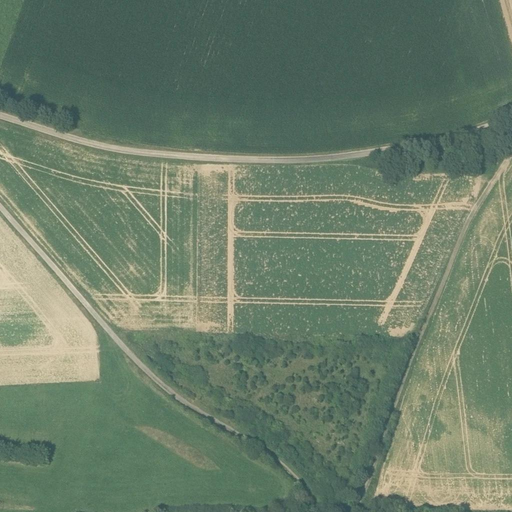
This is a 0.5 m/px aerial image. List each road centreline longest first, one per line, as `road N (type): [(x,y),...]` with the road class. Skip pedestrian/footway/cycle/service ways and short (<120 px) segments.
road 1 (unclassified): [(511,116),(427,142),(277,159),(120,149),(0,115)]
road 2 (unclassified): [(319,511),(266,451),(149,374),(0,206)]
road 3 (track): [(351,511),(461,234),(511,152)]
